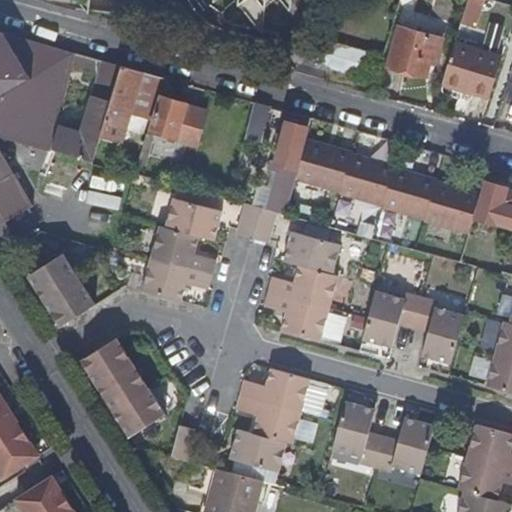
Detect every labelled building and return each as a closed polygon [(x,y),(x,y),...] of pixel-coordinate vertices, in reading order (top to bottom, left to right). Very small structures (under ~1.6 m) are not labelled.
[(78,0),(88,13),(89,0),(78,0)] [(211,0),(211,6),(222,12),(235,0),(236,0),(255,26),(274,0),(279,0),(292,15),(292,0),(211,0)] [(484,12),(506,19),(510,4),(494,0),(464,0),(458,24),(479,30),(484,12)] [(390,64),(427,74),(431,63),(435,64),(443,37),(401,25),(390,64)] [(65,104),(77,51),(51,44),(26,37),(0,29),(0,86),(18,91),(40,97),(60,103),(65,104)] [(456,39),(443,81),(491,95),(504,54),(456,39)] [(362,79),(371,55),(330,40),(321,64),(362,79)] [(129,125),(145,69),(124,63),(123,65),(121,71),(112,103),(110,110),(108,118),(129,125)] [(0,135),(49,150),(60,103),(40,97),(18,91),(0,86),(0,135)] [(189,101),(164,94),(153,129),(199,142),(209,109),(189,103),(189,101)] [(99,106),(110,110),(112,103),(100,100),(99,106)] [(274,114),(276,105),(255,100),(245,141),(260,145),(269,112),(274,114)] [(97,160),(108,118),(110,110),(99,106),(93,104),(86,128),(90,129),(86,146),(57,138),(54,149),(97,160)] [(282,212),(289,214),(291,204),(293,194),(301,167),(299,166),(310,125),(287,119),(276,160),(277,160),(276,166),(281,167),(273,201),(279,203),(277,210),(282,212)] [(157,134),(150,132),(141,162),(148,164),(157,134)] [(343,189),(353,153),(354,151),(309,139),(299,177),(343,189)] [(0,141),(0,225),(0,226),(35,204),(0,141)] [(356,195),(366,156),(353,153),(343,189),(343,191),(356,195)] [(396,165),(366,156),(356,195),(386,204),(396,167),(396,165)] [(428,217),(438,181),(439,178),(396,167),(386,204),(386,205),(428,217)] [(487,180),(477,217),(511,227),(511,189),(509,188),(509,187),(487,180)] [(471,231),(481,192),(438,181),(428,217),(428,219),(471,231)] [(171,228),(204,237),(213,239),(217,224),(224,225),(228,211),(180,198),(171,228)] [(267,208),(251,203),(243,230),(242,235),(258,239),(267,208)] [(282,212),(277,210),(267,208),(258,239),(273,243),(282,212)] [(219,241),(224,225),(217,224),(213,239),(219,241)] [(156,257),(217,274),(221,260),(199,254),(204,237),(171,228),(164,226),(156,257)] [(296,260),(304,263),(336,272),(345,242),(296,229),(293,242),(300,244),(296,260)] [(300,244),(293,242),(289,258),(296,260),(300,244)] [(69,323),(98,305),(64,251),(34,271),(69,323)] [(147,290),(186,300),(191,283),(212,289),(217,274),(156,257),(147,290)] [(278,275),(274,290),(335,307),(344,274),(336,272),(304,263),(299,280),(278,275)] [(63,327),(69,323),(34,271),(28,275),(63,327)] [(291,310),(286,327),(326,338),(335,307),(274,290),(269,305),(291,310)] [(367,338),(384,342),(386,334),(398,338),(402,323),(418,327),(427,296),(411,292),(409,299),(380,292),(367,338)] [(442,301),(427,296),(418,327),(434,331),(430,346),(442,350),(439,358),(455,362),(468,315),(440,308),(442,301)] [(496,351),(511,355),(511,321),(511,322),(504,320),(496,351)] [(386,334),(384,342),(396,346),(398,338),(386,334)] [(168,414),(119,338),(88,358),(122,412),(137,434),(168,414)] [(428,354),(439,358),(442,350),(430,346),(428,354)] [(487,383),(511,390),(511,355),(496,351),(487,383)] [(84,361),(133,437),(137,434),(122,412),(88,358),(84,361)] [(246,393),(307,409),(316,377),(277,367),(272,384),(250,378),(246,393)] [(0,470),(4,477),(40,454),(0,390),(0,470)] [(298,441),(307,409),(246,393),(242,407),(264,413),(260,429),(291,438),(298,441)] [(363,461),(379,466),(388,435),(372,431),(376,415),(364,412),(366,405),(350,401),(345,419),(337,447),(365,455),(363,461)] [(378,408),(366,405),(364,412),(376,415),(378,408)] [(420,427),(422,420),(410,417),(408,424),(420,427)] [(438,424),(422,420),(420,427),(408,424),(403,439),(388,435),(379,466),(395,470),(397,463),(424,472),(438,424)] [(511,431),(477,422),(468,454),(511,465),(511,449),(511,448),(511,431)] [(193,461),(201,434),(202,430),(185,425),(176,457),(193,461)] [(243,425),(239,441),(246,444),(251,427),(243,425)] [(283,468),(291,438),(260,429),(251,427),(246,444),(239,441),(235,455),(283,468)] [(511,465),(468,454),(459,485),(466,487),(499,496),(504,480),(511,482),(511,465)] [(255,511),(264,480),(219,468),(206,511),(255,511)] [(53,475),(17,498),(26,511),(45,511),(68,498),(53,475)] [(499,496),(466,487),(459,511),(503,511),(507,498),(499,496)] [(77,511),(68,498),(45,511),(77,511)] [(503,511),(511,511),(511,509),(511,499),(507,498),(503,511)]
